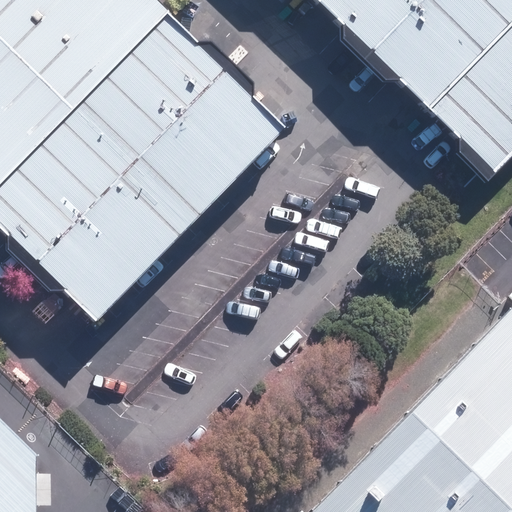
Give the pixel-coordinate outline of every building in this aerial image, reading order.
[(140,0),(0,0),(0,175),(156,15),(140,0)] [(511,0),(302,0),(301,2),(416,115),(511,18),(511,0)] [(278,133),(156,15),(0,175),(0,245),(87,329),(278,133)] [(511,18),(416,115),(486,179),(511,152),(511,18)] [(511,511),(511,325),(328,511),(511,511)] [(0,511),(66,511),(73,505),(0,431),(0,511)]
